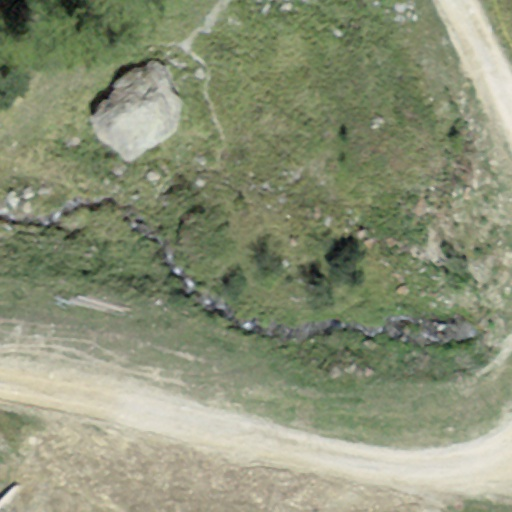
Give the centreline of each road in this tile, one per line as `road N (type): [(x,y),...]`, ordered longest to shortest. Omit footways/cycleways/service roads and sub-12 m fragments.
road 1 (track): [(0,377),(68,386),(440,482),(511,449)]
road 2 (track): [(511,114),(452,0)]
